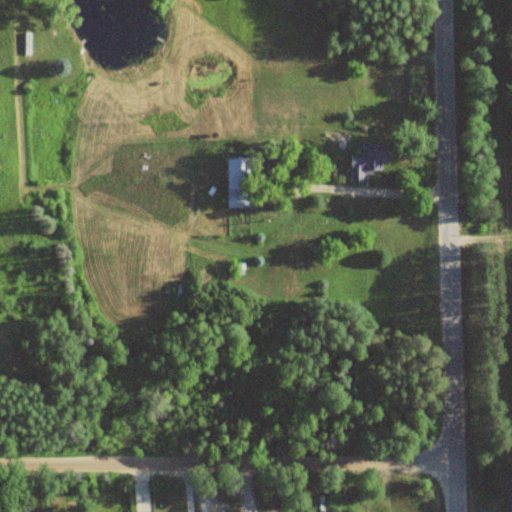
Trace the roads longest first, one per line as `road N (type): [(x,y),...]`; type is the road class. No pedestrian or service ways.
road 1 (residential): [(456,511),(445,0)]
road 2 (residential): [(456,462),(0,462)]
